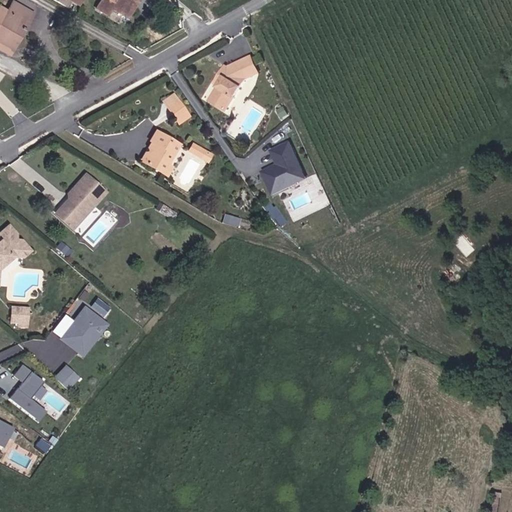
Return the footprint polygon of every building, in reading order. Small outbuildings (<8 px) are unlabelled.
[(112,8),(124,15),(129,18),(137,5),(140,0),(100,0),(96,7),(107,14),(112,8)] [(14,3),(9,12),(4,10),(0,16),(0,49),(12,57),(17,48),(21,43),(27,32),(37,15),(14,3)] [(262,75),(256,59),(241,65),(237,72),(231,68),(224,78),(227,81),(213,103),(230,112),(249,80),(262,75)] [(174,90),(160,100),(179,124),(192,115),(174,90)] [(148,162),(164,173),(169,166),(183,146),(158,130),(152,139),(156,142),(162,145),(158,151),(156,150),(148,162)] [(306,177),(290,140),(268,150),(275,164),(260,170),(270,192),(306,177)] [(192,141),(187,151),(208,163),(214,153),(192,141)] [(156,142),(129,156),(148,162),(156,150),(158,151),(162,145),(156,142)] [(174,169),(169,166),(164,173),(169,176),(174,169)] [(73,193),(72,203),(58,218),(75,233),(82,225),(82,218),(89,210),(91,213),(109,193),(89,175),(73,193)] [(1,276),(1,270),(16,257),(25,258),(33,251),(24,241),(18,241),(18,235),(11,227),(1,235),(1,241),(2,242),(0,244),(0,286),(0,287),(1,276)] [(104,316),(110,305),(95,297),(89,308),(104,316)] [(22,319),(22,316),(23,309),(15,308),(15,316),(14,323),(22,324),(21,328),(30,328),(31,319),(22,319)] [(94,340),(88,335),(99,321),(83,308),(66,331),(69,334),(63,342),(82,356),(94,340)] [(94,340),(105,325),(99,321),(88,335),(94,340)] [(63,342),(69,334),(66,331),(59,339),(63,342)] [(30,398),(44,381),(22,364),(14,374),(22,381),(10,397),(38,419),(45,410),(30,398)] [(77,376),(65,365),(54,376),(66,387),(77,376)] [(0,443),(3,445),(13,426),(0,418),(0,443)] [(50,446),(40,438),(35,444),(45,452),(50,446)]
